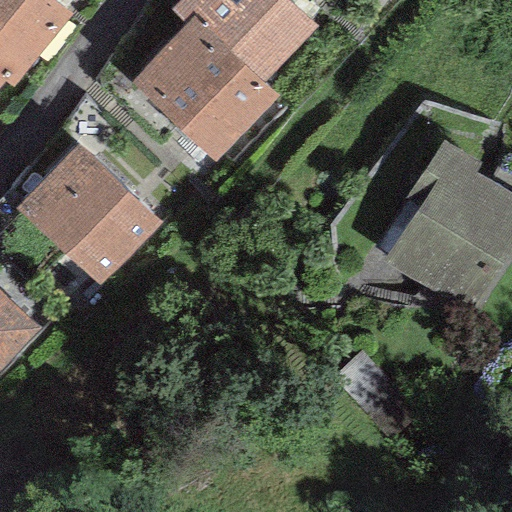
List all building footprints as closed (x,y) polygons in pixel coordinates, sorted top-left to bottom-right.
[(71,16),(51,0),(0,0),(0,86),(4,82),(12,88),(71,16)] [(317,28),(287,0),(179,0),(172,8),(187,23),(129,83),(214,165),(279,97),(264,83),(317,28)] [(482,163),(444,139),(407,197),(419,206),(386,258),(472,313),(511,249),(511,194),(476,172),(482,163)] [(76,146),(16,207),(99,289),(159,227),(76,146)] [(0,370),(40,329),(0,290),(0,370)]
